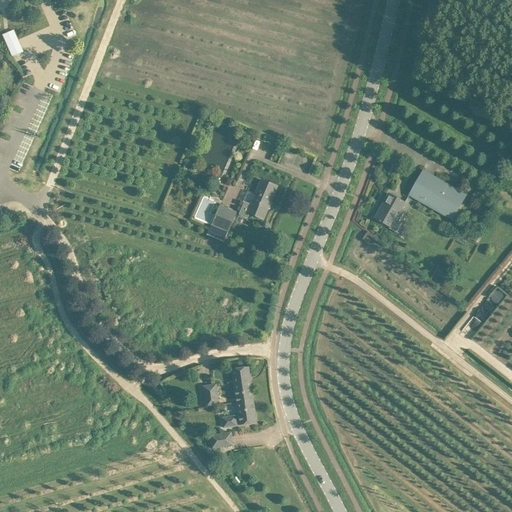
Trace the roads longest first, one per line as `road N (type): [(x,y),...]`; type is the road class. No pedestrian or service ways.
road 1 (track): [(239,511),(145,400),(83,345),(62,315),(36,245),(38,210),(118,0)]
road 2 (secondary): [(339,511),(286,396),(285,348),(394,0)]
road 3 (track): [(511,398),(350,277),(311,260)]
